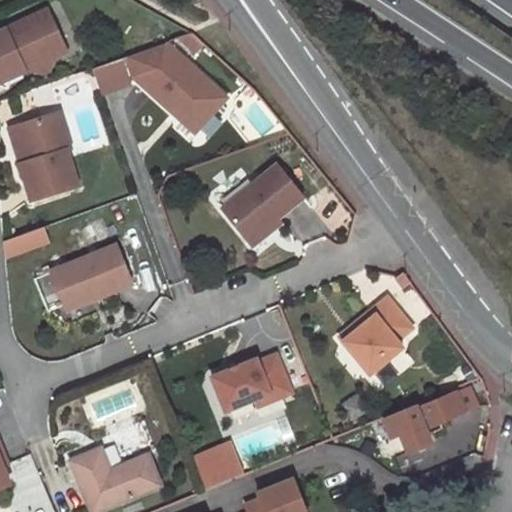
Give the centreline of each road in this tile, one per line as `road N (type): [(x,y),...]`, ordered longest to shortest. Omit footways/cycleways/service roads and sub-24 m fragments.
road 1 (residential): [(406,231),(18,389),(0,336)]
road 2 (tertiary): [(242,0),(406,231)]
road 3 (tertiary): [(406,231),(500,352)]
road 4 (trunk): [(401,0),(511,74)]
